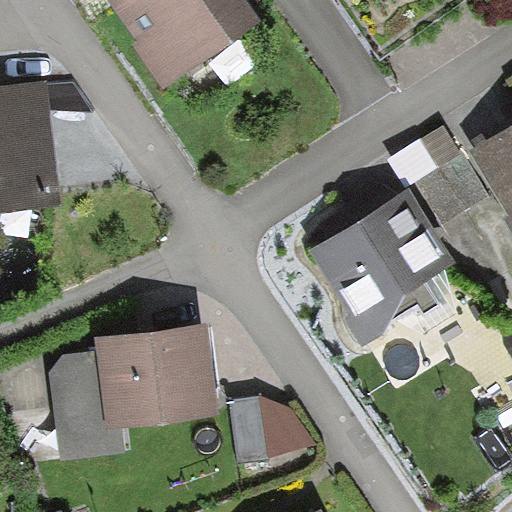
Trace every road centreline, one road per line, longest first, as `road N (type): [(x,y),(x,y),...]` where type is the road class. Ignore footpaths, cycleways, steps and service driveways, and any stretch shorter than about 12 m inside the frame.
road 1 (residential): [(511,46),(216,236)]
road 2 (residential): [(401,511),(216,236)]
road 3 (residential): [(216,236),(43,4)]
road 4 (residential): [(216,236),(0,334)]
